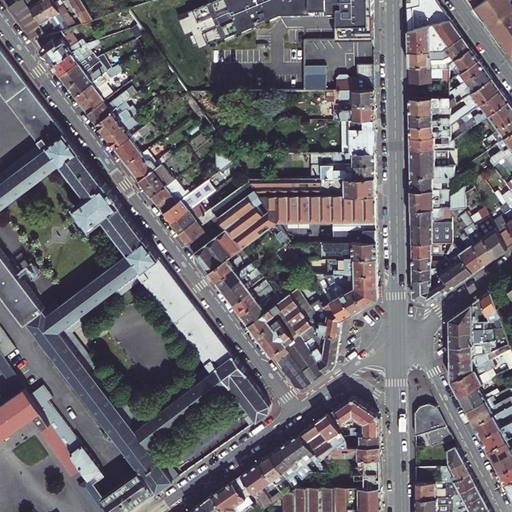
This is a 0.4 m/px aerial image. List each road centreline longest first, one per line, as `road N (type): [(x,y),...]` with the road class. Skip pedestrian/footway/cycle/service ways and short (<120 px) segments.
road 1 (residential): [(0,22),(297,413)]
road 2 (primary): [(398,339),(392,0)]
road 3 (residential): [(505,511),(427,361),(398,339)]
road 4 (residential): [(297,413),(158,511)]
road 5 (residential): [(398,339),(511,259)]
